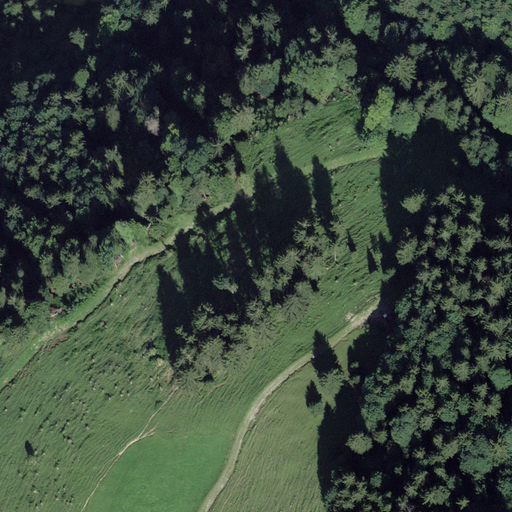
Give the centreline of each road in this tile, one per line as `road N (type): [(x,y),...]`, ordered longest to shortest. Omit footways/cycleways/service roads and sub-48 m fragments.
road 1 (track): [(0,385),(135,259),(200,219),(274,177),(389,148)]
road 2 (track): [(356,320),(259,400),(203,511)]
